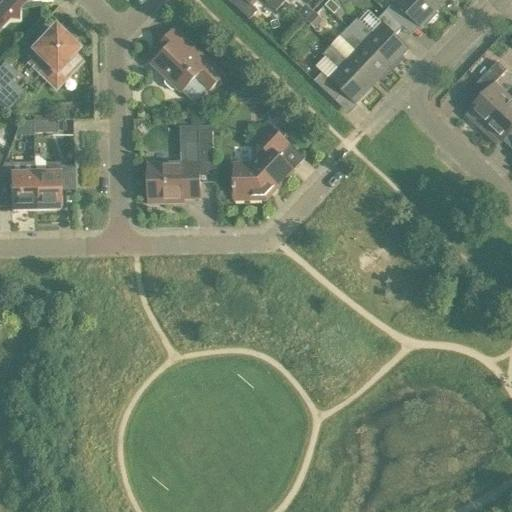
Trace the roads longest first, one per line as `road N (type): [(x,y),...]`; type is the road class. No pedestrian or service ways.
road 1 (residential): [(332,168),(268,240),(119,245)]
road 2 (residential): [(119,245),(116,28)]
road 3 (residential): [(511,201),(419,109),(416,95)]
road 4 (residential): [(416,95),(418,80),(499,0)]
